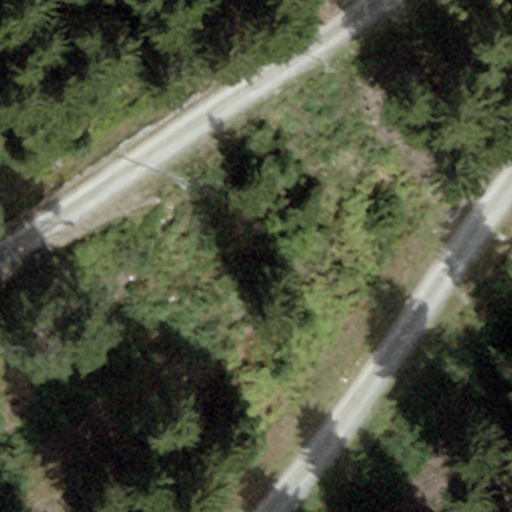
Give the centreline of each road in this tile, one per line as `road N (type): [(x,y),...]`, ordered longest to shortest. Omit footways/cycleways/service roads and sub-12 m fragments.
road 1 (track): [(374,0),(155,176),(0,249)]
road 2 (track): [(246,511),(511,177)]
